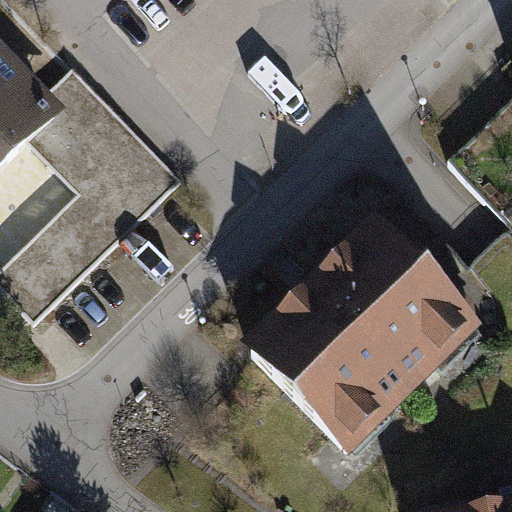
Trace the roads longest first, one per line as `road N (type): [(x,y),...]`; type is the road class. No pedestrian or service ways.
road 1 (residential): [(43,438),(507,0)]
road 2 (unknown): [(59,0),(258,235)]
road 3 (residential): [(138,511),(43,438)]
